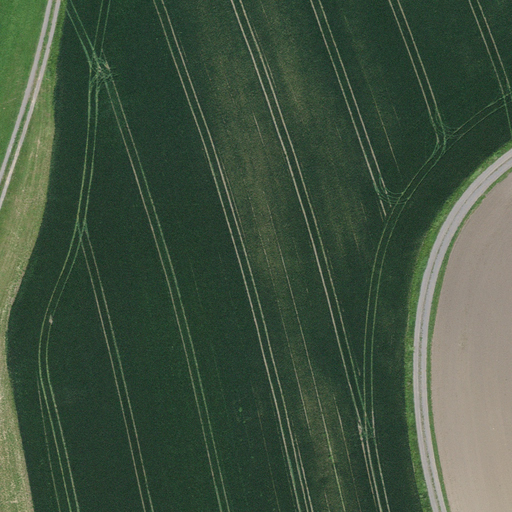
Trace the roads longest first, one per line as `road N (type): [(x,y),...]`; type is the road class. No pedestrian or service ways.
road 1 (track): [(452,511),(425,384),(423,310),(432,255),(461,203),(511,152)]
road 2 (track): [(56,0),(0,190)]
